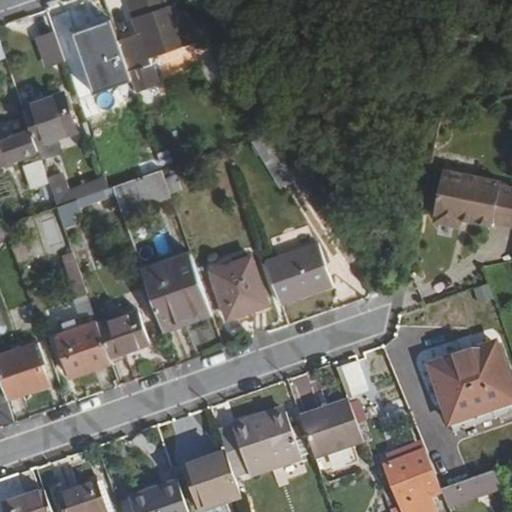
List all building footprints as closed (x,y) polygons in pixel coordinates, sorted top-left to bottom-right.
[(129,2),(139,32),(120,39),(138,93),(161,85),(150,52),(203,34),(184,8),(167,15),(163,5),(156,8),(153,0),(135,0),(136,0),(129,2)] [(110,22),(73,35),(94,93),(130,81),(110,22)] [(52,32),(33,37),(41,66),(60,61),(52,32)] [(0,60),(8,57),(0,33),(0,60)] [(25,104),(34,129),(38,141),(78,128),(64,90),(25,104)] [(0,164),(41,150),(38,141),(34,129),(2,141),(0,135),(0,164)] [(258,137),(281,174),(293,167),(271,130),(258,137)] [(28,166),(34,184),(51,179),(45,160),(28,166)] [(117,183),(125,208),(173,192),(164,166),(117,183)] [(493,220),(511,223),(511,185),(501,184),(501,180),(443,169),(434,213),(436,214),(434,221),(458,226),(459,219),(492,224),(493,220)] [(51,179),(53,186),(56,194),(70,189),(65,174),(51,179)] [(70,189),(56,194),(60,203),(112,185),(109,176),(70,189)] [(34,184),(36,191),(47,188),(53,186),(51,179),(34,184)] [(47,188),(50,196),(56,194),(53,186),(47,188)] [(32,202),(35,212),(60,203),(56,194),(50,196),(32,202)] [(54,207),(62,230),(80,223),(72,201),(54,207)] [(7,222),(0,224),(0,236),(11,233),(7,222)] [(268,259),(282,300),(332,282),(319,242),(268,259)] [(65,252),(79,295),(90,292),(75,249),(65,252)] [(147,270),(165,324),(214,307),(194,253),(147,270)] [(214,268),(230,316),(270,303),(253,255),(214,268)] [(370,275),(377,294),(390,289),(382,270),(370,275)] [(23,287),(10,292),(20,318),(33,314),(23,287)] [(100,321),(112,356),(157,340),(142,300),(98,315),(100,321)] [(214,307),(165,324),(168,331),(216,314),(214,307)] [(55,337),(62,357),(66,356),(73,374),(113,361),(112,356),(100,321),(55,337)] [(0,354),(0,368),(7,389),(10,396),(49,382),(36,343),(0,354)] [(496,344),(466,354),(470,365),(500,354),(496,344)] [(432,366),(451,423),(511,400),(511,388),(500,354),(470,365),(466,354),(432,366)] [(339,369),(350,398),(371,390),(361,361),(339,369)] [(0,391),(0,393),(3,402),(11,400),(10,396),(7,389),(0,391)] [(0,403),(0,411),(5,426),(19,421),(11,400),(3,402),(0,403)] [(303,417),(316,455),(365,438),(351,400),(303,417)] [(246,421),(262,467),(272,463),(274,467),(305,456),(290,413),(255,424),(252,419),(246,421)] [(221,430),(229,454),(236,475),(262,467),(246,421),(221,430)] [(391,467),(407,506),(442,491),(441,489),(427,452),(417,456),(413,447),(389,458),(392,466),(391,467)] [(190,474),(203,511),(204,511),(244,498),(236,475),(229,454),(202,463),(204,470),(190,474)] [(202,463),(188,468),(190,474),(204,470),(202,463)] [(496,469),(441,489),(442,491),(449,507),(502,487),(496,469)] [(133,497),(138,511),(189,511),(179,481),(133,497)] [(64,496),(69,511),(109,511),(100,484),(64,496)] [(9,505),(11,511),(54,511),(48,492),(9,505)]
